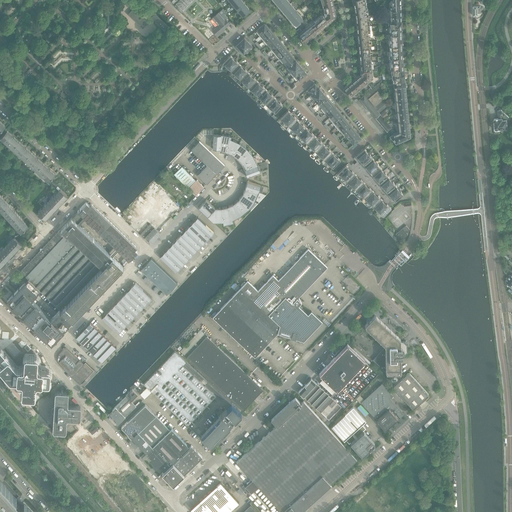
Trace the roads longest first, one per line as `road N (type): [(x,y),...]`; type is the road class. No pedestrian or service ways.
road 1 (unclassified): [(169,499),(376,289)]
road 2 (unclassified): [(510,511),(496,307)]
road 3 (residential): [(85,191),(215,54)]
road 4 (unclassified): [(169,499),(47,355)]
road 5 (unclassified): [(321,511),(451,396)]
road 6 (residential): [(397,157),(424,140),(413,0)]
road 7 (residential): [(481,170),(467,0)]
road 8 (secondary): [(107,511),(0,386)]
road 9 (unclassified): [(47,355),(148,250)]
road 10 (unclassified): [(496,307),(481,170)]
road 11 (secondary): [(0,407),(90,511)]
road 12 (unclassified): [(451,396),(434,351),(376,289)]
